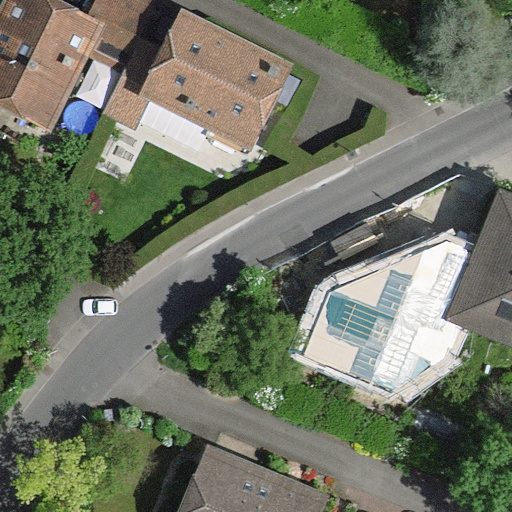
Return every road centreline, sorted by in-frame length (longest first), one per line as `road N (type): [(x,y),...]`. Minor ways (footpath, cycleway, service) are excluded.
road 1 (residential): [(133,328),(240,251),(511,114)]
road 2 (residential): [(0,496),(133,328)]
road 3 (residential): [(0,258),(133,328)]
